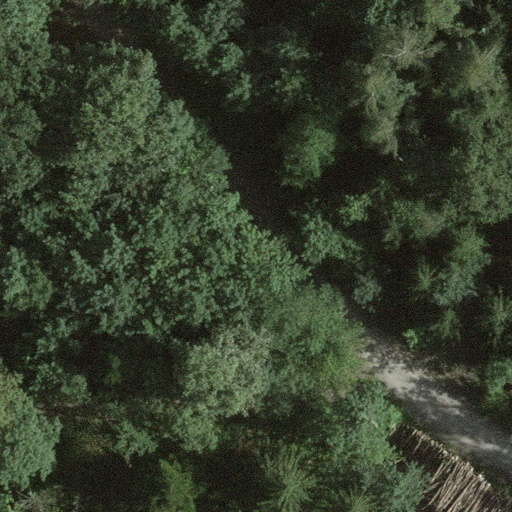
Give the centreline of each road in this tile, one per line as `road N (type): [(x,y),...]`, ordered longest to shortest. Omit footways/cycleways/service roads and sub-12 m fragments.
road 1 (track): [(81,0),(398,381),(511,458)]
road 2 (track): [(0,415),(398,381)]
